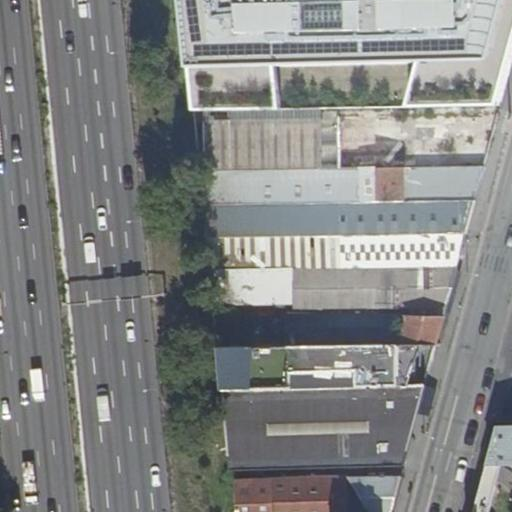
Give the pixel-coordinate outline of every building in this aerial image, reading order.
[(511,0),(184,0),(192,70),(511,60),(511,0)] [(206,122),(207,169),(327,167),(326,120),(206,122)] [(363,169),(364,203),(379,203),(478,202),(487,167),(464,167),(405,168),(363,169)] [(253,188),(253,205),(310,204),(364,203),(363,169),(341,170),(340,170),(340,186),(253,188)] [(252,172),(203,172),(206,206),(253,205),(253,188),(252,172)] [(379,203),(380,237),(468,237),(478,202),(379,203)] [(310,204),(310,238),(380,237),(379,203),(364,203),(310,204)] [(253,205),(206,206),(209,240),(310,238),(310,204),(253,205)] [(310,238),(209,240),(213,272),(297,272),(459,269),(468,237),(380,237),(310,238)] [(297,272),(213,272),(216,307),(297,306),(297,272)] [(459,272),(297,272),(297,306),(297,308),(449,306),(455,285),(459,272)] [(288,315),(289,348),(402,347),(409,317),(288,315)] [(222,347),(236,347),(237,346),(283,345),(283,317),(236,317),(236,316),(222,316),(222,347)] [(409,317),(402,347),(424,346),(439,346),(446,317),(409,317)] [(289,348),(220,348),(225,392),(412,386),(424,346),(402,347),(289,348)] [(412,386),(225,392),(233,471),(404,466),(407,466),(428,386),(412,386)] [(511,464),(511,425),(501,426),(500,429),(490,465),(505,464),(511,464)] [(486,463),(490,465),(500,429),(495,428),(486,463)] [(505,464),(490,465),(487,475),(477,511),(491,511),(500,479),(505,464)] [(394,511),(404,477),(350,478),(370,511),(394,511)] [(237,482),(239,511),(348,511),(348,478),(237,482)] [(370,511),(350,478),(348,478),(348,511),(370,511)]
